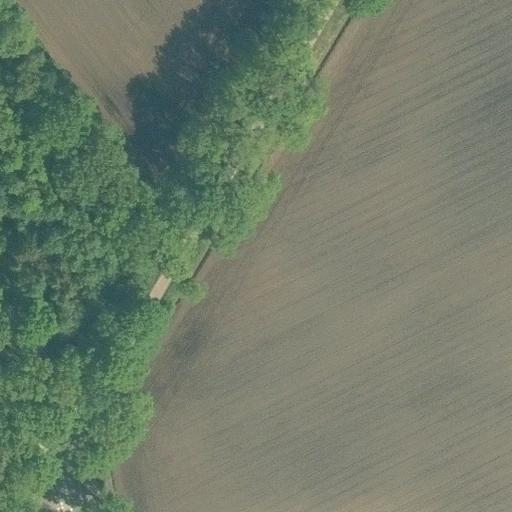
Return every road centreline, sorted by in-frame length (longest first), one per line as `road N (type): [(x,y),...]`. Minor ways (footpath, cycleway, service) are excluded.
road 1 (unclassified): [(70,415),(102,383),(330,0)]
road 2 (tertiary): [(0,305),(70,415)]
